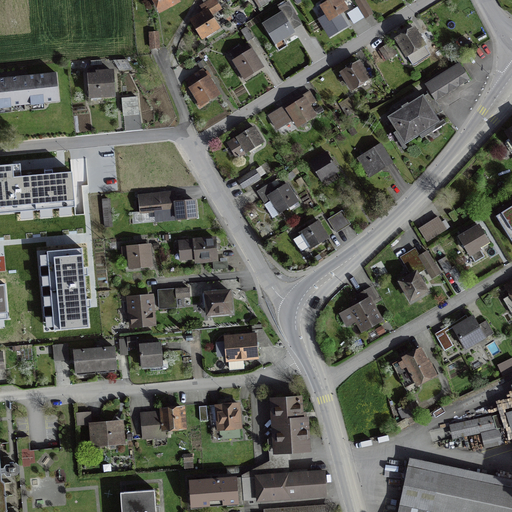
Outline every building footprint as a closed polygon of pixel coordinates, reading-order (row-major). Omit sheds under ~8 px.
[(180,0),(153,0),(161,15),(182,4),(180,0)] [(257,0),(254,2),(258,8),(271,0),(257,0)] [(336,0),(320,9),(329,25),(348,13),(343,4),(349,1),(348,0),(336,0)] [(360,0),(359,0),(354,3),(363,18),(370,15),(360,0)] [(211,18),(220,12),(213,1),(199,9),(202,14),(189,22),(201,41),(218,30),(211,18)] [(282,12),(264,23),(276,43),(295,32),(282,12)] [(246,28),(240,31),(246,43),(253,40),(246,28)] [(428,46),(417,29),(398,41),(409,59),(428,46)] [(159,34),(150,35),(152,51),(161,50),(159,34)] [(390,44),(378,50),(385,61),(396,55),(390,44)] [(264,71),(253,52),(232,64),(243,83),(264,71)] [(126,62),(114,63),(118,71),(130,70),(126,62)] [(373,81),(362,63),(343,75),(354,93),(373,81)] [(472,81),(462,65),(428,87),(439,103),(472,81)] [(117,100),(115,72),(99,74),(99,76),(91,76),(93,101),(117,100)] [(220,99),(209,79),(207,80),(202,73),(183,84),(199,111),(220,99)] [(56,76),(0,81),(0,110),(59,105),(56,76)] [(288,112),(285,108),(270,118),(279,133),(295,123),(300,130),(319,118),(311,106),(316,103),(310,94),(305,97),(307,99),(288,112)] [(443,125),(426,98),(392,120),(408,146),(443,125)] [(138,101),(124,102),(125,119),(139,118),(138,101)] [(355,110),(349,101),(340,107),(345,116),(355,110)] [(267,145),(257,128),(228,145),(237,161),(247,154),(248,156),(267,145)] [(383,145),(359,160),(371,179),(395,164),(383,145)] [(329,155),(312,165),(323,183),(339,173),(329,155)] [(0,213),(26,212),(23,176),(14,176),(13,166),(0,166),(0,213)] [(23,176),(26,212),(75,207),(71,171),(23,176)] [(260,180),(255,173),(240,183),(245,191),(260,180)] [(300,203),(289,186),(277,194),(272,187),(259,195),(266,207),(273,203),(280,215),(300,203)] [(200,221),(198,203),(178,205),(176,193),(140,197),(142,216),(177,212),(178,223),(200,221)] [(100,201),(103,229),(112,228),(109,200),(100,201)] [(511,205),(496,216),(511,241),(511,205)] [(345,212),(337,216),(344,228),(352,223),(345,212)] [(337,216),(328,221),(335,234),(344,228),(337,216)] [(440,220),(421,231),(429,244),(448,233),(440,220)] [(330,240),(320,223),(300,236),(311,253),(330,240)] [(493,246),(482,227),(463,238),(473,257),(493,246)] [(216,262),(214,239),(178,242),(180,261),(194,260),(195,265),(216,262)] [(152,269),(149,246),(120,249),(121,258),(126,258),(128,271),(152,269)] [(51,292),(85,289),(81,248),(47,252),(51,292)] [(426,270),(420,259),(416,252),(402,260),(413,278),(419,274),(426,270)] [(420,259),(426,270),(432,280),(441,275),(428,254),(420,259)] [(444,259),(438,262),(445,274),(451,271),(444,259)] [(419,274),(413,278),(401,285),(413,305),(431,294),(419,274)] [(0,283),(0,320),(9,320),(5,283),(0,283)] [(85,289),(51,292),(55,331),(89,328),(85,289)] [(186,290),(173,291),(173,298),(187,297),(186,290)] [(173,291),(157,292),(158,311),(174,310),(173,298),(173,291)] [(230,291),(204,293),(206,318),(232,316),(230,291)] [(377,302),(372,291),(360,298),(364,306),(341,318),(348,330),(357,325),(363,336),(385,324),(374,304),(377,302)] [(152,297),(127,298),(129,329),(154,327),(152,297)] [(480,328),(475,319),(456,330),(468,352),(488,340),(487,338),(494,335),(487,324),(480,328)] [(257,337),(226,339),(228,364),(259,362),(257,337)] [(137,350),(137,340),(129,340),(129,350),(137,350)] [(51,347),(52,362),(67,361),(66,346),(51,347)] [(164,369),(162,346),(143,348),(145,371),(164,369)] [(96,351),(98,374),(118,372),(116,349),(96,351)] [(98,374),(96,351),(77,352),(79,375),(98,374)] [(429,363),(423,352),(405,361),(406,364),(402,366),(405,372),(409,369),(418,388),(439,378),(431,362),(429,363)] [(511,375),(511,361),(497,368),(502,380),(511,375)] [(305,399),(273,401),(275,438),(276,455),(289,454),(313,453),(310,419),(306,420),(305,399)] [(241,406),(217,408),(219,434),(243,432),(241,406)] [(206,407),(198,408),(199,422),(207,421),(206,407)] [(406,408),(399,411),(403,420),(410,417),(406,408)] [(161,414),(142,415),(144,441),(163,440),(163,433),(188,431),(186,409),(161,410),(161,414)] [(495,429),(501,428),(503,427),(500,413),(451,424),(454,438),(469,435),(481,432),(495,429)] [(127,446),(125,422),(93,425),(92,414),(77,415),(79,428),(92,427),(93,449),(127,446)] [(495,429),(481,432),(469,435),(472,450),(484,447),(484,448),(505,444),(501,428),(495,429)] [(238,482),(240,503),(259,501),(258,478),(290,475),(289,454),(276,455),(275,438),(269,442),(272,464),(243,478),(243,481),(238,482)] [(399,511),(511,511),(511,488),(409,467),(399,511)] [(260,504),(329,499),(327,472),(290,475),(258,478),(259,501),(260,504)] [(238,482),(238,479),(193,483),(195,510),(240,506),(240,503),(238,482)] [(121,511),(154,511),(153,493),(120,495),(121,511)]
